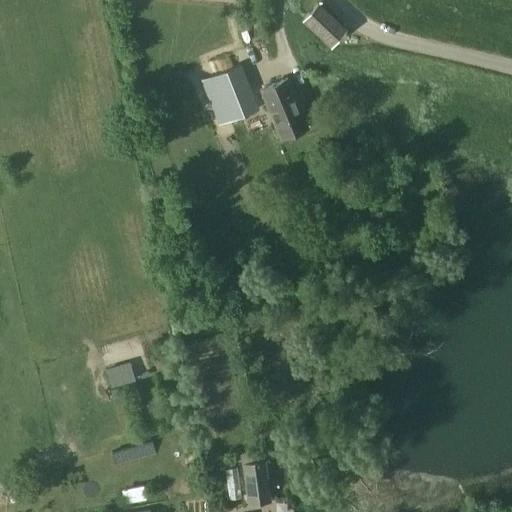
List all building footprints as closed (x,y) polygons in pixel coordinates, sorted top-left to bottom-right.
[(343,29),(317,4),(305,17),(331,42),(343,29)] [(259,109),(241,63),(200,79),(218,125),(259,109)] [(288,77),(260,88),(280,138),(308,127),(288,77)] [(205,314),(182,319),(184,333),(208,328),(205,314)] [(129,360),(105,366),(110,385),(134,378),(129,360)] [(122,448),(111,451),(115,465),(126,462),(122,448)] [(240,461),(246,502),(271,498),(264,457),(240,461)] [(225,468),(230,499),(241,497),(237,467),(225,468)] [(125,501),(145,496),(141,483),(121,488),(125,501)]
